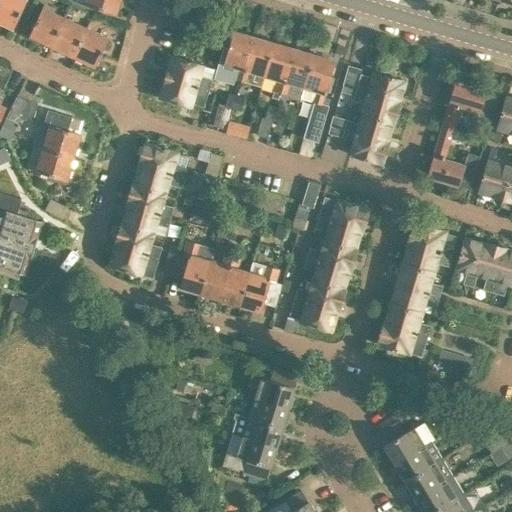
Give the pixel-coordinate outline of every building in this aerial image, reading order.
[(25,0),(0,0),(0,22),(13,28),(26,0),(25,0)] [(119,0),(86,0),(85,5),(115,14),(119,0)] [(217,0),(193,0),(191,6),(214,12),(217,0)] [(190,7),(183,26),(197,31),(203,12),(190,7)] [(29,36),(51,46),(64,18),(42,8),(29,36)] [(51,46),(72,57),(86,28),(64,18),(51,46)] [(97,28),(100,21),(95,19),(92,26),(97,28)] [(86,28),(72,57),(95,67),(108,39),(86,28)] [(233,79),(241,81),(253,38),(233,32),(223,64),(236,68),(233,79)] [(251,72),(264,75),(273,44),(253,38),(241,81),(248,83),(251,72)] [(273,91),(281,93),(293,50),(273,44),(264,75),(277,79),(273,91)] [(292,83),(304,87),(313,55),(293,50),(281,93),(280,97),(286,99),(287,95),(288,95),(292,83)] [(321,104),(334,61),(313,55),(304,87),(301,99),(313,102),(302,138),(318,143),(328,106),(321,104)] [(172,57),(165,77),(208,90),(211,80),(199,76),(202,66),(172,57)] [(342,85),(343,85),(399,103),(399,102),(398,102),(404,82),(373,73),(370,83),(359,80),(362,70),(348,66),(342,85)] [(208,90),(165,77),(159,98),(190,107),(202,110),(208,90)] [(449,103),(441,129),(451,132),(459,106),(480,112),(491,115),(497,96),(485,93),(486,91),(454,82),(448,103),(449,103)] [(364,104),(361,114),(393,123),(392,123),(393,124),(399,102),(399,103),(343,85),(341,92),(354,96),(352,100),(364,104)] [(280,97),(281,93),(273,91),(271,99),(278,101),(280,97)] [(225,105),(232,108),(236,96),(229,93),(225,105)] [(15,99),(6,118),(17,123),(20,117),(32,121),(38,104),(18,95),(15,99)] [(236,96),(232,108),(240,110),(244,98),(236,96)] [(503,130),(511,133),(511,98),(506,97),(493,142),(499,144),(503,130)] [(266,118),(273,120),(277,108),(269,105),(266,118)] [(277,108),(273,120),(280,122),(284,110),(277,108)] [(43,148),(43,149),(73,158),(80,134),(71,131),(74,118),(50,111),(46,124),(42,123),(35,146),(43,148)] [(332,116),(329,126),(387,143),(387,142),(386,142),(392,123),(393,123),(361,114),(358,123),(332,116)] [(6,118),(2,126),(13,131),(17,123),(6,118)] [(0,135),(9,140),(13,131),(2,126),(0,129),(0,135)] [(387,143),(329,126),(327,134),(353,142),(349,154),(381,164),(388,142),(387,142),(387,143)] [(451,132),(441,129),(433,156),(432,156),(426,177),(458,186),(459,184),(467,186),(476,159),(467,156),(464,166),(443,159),(451,132)] [(138,164),(140,165),(140,164),(182,177),(185,167),(173,164),(176,153),(144,144),(138,164)] [(6,145),(0,147),(0,163),(12,158),(6,145)] [(502,199),(511,167),(494,162),(498,150),(491,148),(478,192),(502,199)] [(73,158),(43,149),(36,172),(66,181),(73,158)] [(211,154),(204,174),(215,178),(222,157),(211,154)] [(140,164),(140,165),(134,184),(134,185),(164,194),(167,184),(179,188),(182,177),(140,164)] [(502,199),(511,201),(511,167),(502,199)] [(189,183),(200,187),(204,174),(193,171),(189,183)] [(204,174),(200,187),(211,191),(215,178),(204,174)] [(302,198),(313,200),(316,183),(305,182),(302,198)] [(126,205),(127,205),(170,217),(173,207),(161,203),(164,194),(134,185),(134,184),(132,183),(126,205)] [(0,237),(34,249),(37,237),(37,236),(41,222),(25,217),(27,211),(18,208),(21,200),(0,192),(0,237)] [(191,206),(193,199),(184,197),(182,204),(191,206)] [(190,216),(203,220),(207,204),(195,200),(190,216)] [(321,207),(318,217),(361,229),(361,230),(362,231),(368,210),(336,200),(333,210),(321,207)] [(298,204),(296,210),(308,214),(310,207),(298,204)] [(127,205),(122,224),(121,225),(153,234),(164,237),(170,217),(127,205)] [(306,220),(308,214),(296,210),(292,226),(303,230),(306,220)] [(234,224),(241,227),(244,214),(237,212),(234,224)] [(244,214),(241,227),(249,229),(252,217),(244,214)] [(355,249),(361,230),(361,229),(318,217),(315,227),(327,231),(324,241),(355,250),(355,249)] [(406,244),(408,244),(408,243),(451,256),(454,246),(442,243),(445,232),(413,223),(406,244)] [(114,245),(116,245),(158,257),(161,247),(150,243),(153,234),(121,225),(122,224),(121,224),(114,245)] [(274,236),(282,239),(285,227),(278,224),(274,236)] [(34,249),(0,237),(0,273),(18,279),(20,273),(25,274),(29,260),(30,260),(34,249)] [(472,287),(476,275),(485,244),(484,244),(463,238),(463,239),(464,240),(455,269),(465,272),(462,284),(472,287)] [(309,247),(306,257),(349,270),(350,271),(356,250),(355,249),(355,250),(324,241),(321,250),(309,247)] [(482,290),(492,293),(505,249),(506,250),(506,249),(485,242),(484,244),(485,244),(476,275),(485,278),(482,290)] [(408,243),(408,244),(402,264),(433,273),(436,263),(447,267),(451,256),(408,243)] [(200,293),(209,261),(197,257),(201,246),(193,244),(188,260),(182,280),(181,282),(179,287),(200,293)] [(116,245),(109,266),(140,275),(140,274),(152,278),(155,267),(158,257),(116,245)] [(511,285),(511,251),(506,250),(505,249),(492,293),(503,296),(506,284),(511,285)] [(166,260),(173,262),(175,256),(175,255),(169,253),(166,260)] [(220,299),(233,256),(225,254),(222,265),(209,261),(200,293),(220,299)] [(182,280),(188,260),(175,256),(173,262),(169,276),(169,278),(181,282),(182,280)] [(240,305),(249,273),(237,269),(240,258),(233,256),(220,299),(240,305)] [(315,271),(312,281),(343,290),(349,270),(306,257),(303,268),(315,271)] [(169,276),(173,262),(166,260),(162,275),(169,276)] [(402,264),(396,284),(439,296),(442,286),(430,283),(433,273),(402,264)] [(250,273),(249,273),(240,305),(260,311),(270,280),(273,268),(265,266),(262,277),(250,273)] [(280,291),(287,292),(290,281),(283,279),(280,291)] [(298,287),(294,298),(337,310),(337,311),(338,311),(345,290),(343,290),(312,281),(309,291),(298,287)] [(396,284),(390,304),(421,313),(424,303),(436,307),(439,296),(396,284)] [(337,310),(294,298),(288,318),(331,331),(337,311),(337,310)] [(14,310),(22,313),(26,301),(18,299),(14,310)] [(390,304),(384,323),(384,324),(427,336),(430,326),(418,323),(421,313),(390,304)] [(384,324),(384,323),(383,323),(377,344),(421,357),(427,336),(384,324)] [(437,361),(444,363),(447,352),(441,350),(437,361)] [(444,363),(450,365),(453,354),(447,352),(444,363)] [(450,365),(457,367),(460,355),(453,354),(450,365)] [(457,367),(463,368),(466,357),(460,355),(457,367)] [(466,357),(463,368),(469,370),(473,359),(466,357)] [(254,398),(288,408),(298,375),(274,368),(270,381),(260,378),(254,398)] [(173,390),(183,393),(187,379),(177,376),(173,390)] [(248,417),(282,428),(288,408),(254,398),(248,417)] [(210,410),(222,414),(224,406),(212,402),(210,410)] [(174,406),(179,418),(190,421),(195,407),(180,403),(174,406)] [(234,423),(231,434),(276,447),(282,428),(248,417),(247,417),(235,414),(236,410),(224,406),(222,414),(234,418),(233,420),(234,423)] [(483,426),(480,420),(472,418),(467,421),(474,432),(483,426)] [(397,421),(376,434),(394,464),(431,441),(433,440),(423,423),(404,433),(397,421)] [(266,480),(276,447),(231,434),(221,467),(249,475),(247,481),(261,485),(263,479),(266,480)] [(500,447),(511,439),(511,438),(496,435),(482,442),(489,454),(500,447)] [(511,458),(511,439),(500,447),(507,461),(511,458)] [(394,464),(404,481),(442,459),(431,441),(394,464)] [(404,481),(415,499),(452,476),(442,459),(404,481)] [(415,499),(422,511),(432,511),(463,493),(452,476),(415,499)] [(314,511),(301,490),(279,503),(265,511),(314,511)] [(262,491),(251,498),(256,508),(267,501),(262,491)] [(432,511),(471,511),(474,511),(463,493),(432,511)]
